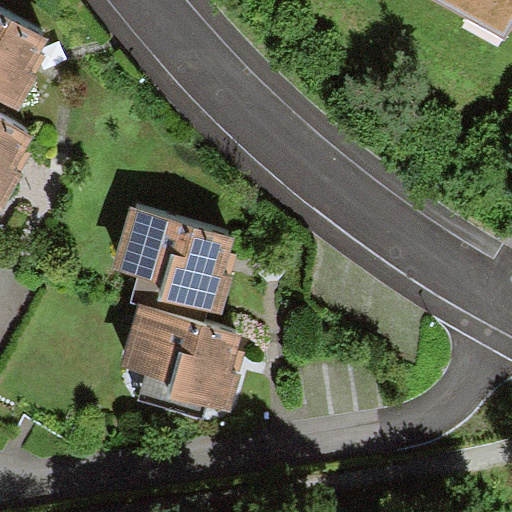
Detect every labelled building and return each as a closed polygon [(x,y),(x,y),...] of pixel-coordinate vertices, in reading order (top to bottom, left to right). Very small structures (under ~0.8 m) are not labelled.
[(511,0),(451,0),(511,32),(511,31),(511,0)] [(51,34),(0,5),(0,96),(19,107),(40,69),(34,65),(51,34)] [(0,107),(0,212),(27,164),(18,159),(36,127),(0,107)] [(237,233),(132,203),(115,263),(139,270),(132,295),(142,298),(205,316),(208,306),(225,311),(236,272),(226,269),(237,233)] [(205,316),(142,298),(123,362),(147,369),(140,393),(204,412),(208,400),(233,408),(245,368),(236,366),(247,328),(205,316)]
